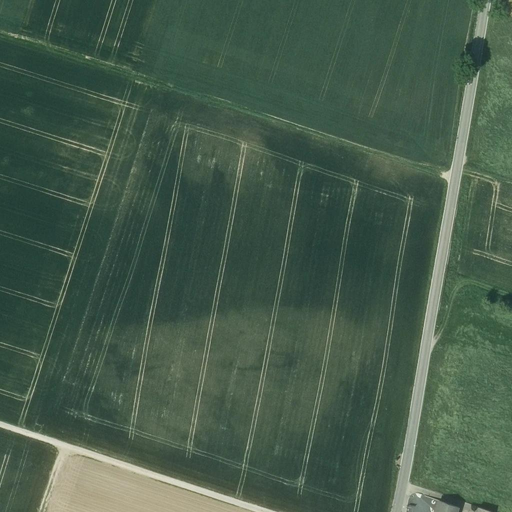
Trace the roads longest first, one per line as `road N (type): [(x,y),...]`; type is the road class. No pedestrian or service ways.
road 1 (track): [(0,33),(456,176)]
road 2 (secondary): [(438,280),(486,0)]
road 3 (track): [(262,511),(0,425)]
road 4 (secondary): [(438,280),(395,511)]
road 5 (track): [(511,299),(456,286),(441,331),(427,342)]
